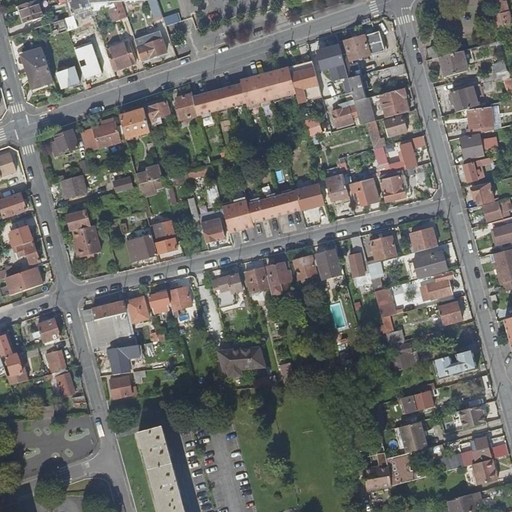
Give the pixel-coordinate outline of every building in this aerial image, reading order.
[(43,16),(38,0),(36,0),(18,6),(24,23),(43,16)] [(490,0),(495,15),(493,16),(495,28),(511,23),(505,0),(503,1),(502,0),(490,0)] [(113,22),(121,19),(115,2),(106,3),(113,22)] [(115,2),(121,19),(127,17),(121,2),(115,2)] [(38,36),(39,38),(67,28),(64,19),(35,28),(38,36)] [(16,44),(34,37),(38,36),(35,28),(13,36),(16,44)] [(360,76),(362,75),(358,58),(384,51),(379,31),(338,43),(348,79),(360,76)] [(318,62),(328,59),(337,57),(332,36),(325,38),(327,46),(314,49),(318,62)] [(162,39),(138,48),(142,61),(166,53),(162,39)] [(106,50),(114,70),(136,63),(129,42),(106,50)] [(430,49),(433,60),(438,58),(436,47),(430,49)] [(23,55),(29,72),(49,66),(42,48),(23,55)] [(468,72),(462,52),(437,59),(443,79),(468,72)] [(83,63),(90,80),(108,74),(102,57),(83,63)] [(337,57),(328,59),(334,83),(344,81),(337,57)] [(80,64),(79,62),(74,63),(75,67),(57,73),(62,89),(86,81),(80,64)] [(298,105),(322,98),(312,62),(288,68),(295,95),(298,105)] [(90,80),(83,63),(80,64),(86,81),(90,80)] [(391,77),(406,73),(404,64),(389,68),(391,77)] [(34,88),(54,82),(49,66),(29,72),(34,88)] [(271,101),(295,95),(288,68),(280,70),(282,80),(274,83),(271,73),(264,75),(271,101)] [(511,76),(505,68),(492,72),(494,79),(503,77),(506,89),(511,87),(511,76)] [(282,80),(280,70),(271,73),(274,83),(282,80)] [(353,99),(354,102),(365,99),(366,99),(361,80),(369,77),(368,74),(362,75),(360,76),(348,79),(353,99)] [(271,101),(264,75),(256,77),(258,87),(250,89),(247,79),(240,81),(240,84),(246,104),(246,107),(271,101)] [(258,87),(256,77),(247,79),(250,89),(258,87)] [(246,104),(240,84),(216,91),(221,110),(246,104)] [(454,105),(457,113),(478,106),(472,86),(451,93),(454,105)] [(365,99),(367,106),(371,105),(382,102),(387,118),(410,112),(403,89),(366,99),(365,99)] [(221,110),(216,91),(192,97),(197,116),(221,110)] [(179,121),(197,116),(192,97),(191,94),(176,99),(178,109),(176,109),(179,121)] [(354,102),(353,99),(338,103),(339,108),(331,111),(335,126),(359,120),(354,102)] [(365,99),(354,102),(359,120),(360,125),(367,123),(371,122),(367,106),(365,99)] [(165,103),(143,109),(149,131),(150,132),(157,130),(155,123),(161,121),(160,115),(168,113),(165,103)] [(371,105),(367,106),(371,122),(375,121),(371,105)] [(496,106),(489,108),(494,130),(501,129),(496,106)] [(494,130),(489,108),(467,111),(471,129),(468,129),(470,136),(494,130)] [(143,109),(119,116),(121,122),(125,137),(149,131),(143,109)] [(404,116),(385,121),(389,137),(408,132),(404,116)] [(374,150),(386,147),(384,138),(380,139),(375,121),(371,122),(367,123),(374,150)] [(125,137),(121,122),(80,133),(85,153),(126,142),(125,137)] [(456,130),(458,137),(468,135),(466,128),(456,130)] [(73,131),(54,137),(56,142),(58,150),(53,151),(55,157),(78,149),(73,131)] [(307,139),(309,146),(318,143),(316,134),(306,137),(307,139)] [(477,136),(457,141),(463,161),(482,155),(477,136)] [(407,145),(408,150),(426,145),(423,137),(406,141),(407,145)] [(406,169),(413,167),(408,150),(407,145),(400,147),(406,169)] [(383,148),(376,151),(380,167),(387,165),(383,148)] [(113,156),(116,167),(132,162),(129,151),(113,156)] [(0,178),(1,179),(0,177),(16,172),(9,154),(0,156),(0,178)] [(210,165),(208,156),(198,159),(200,168),(210,165)] [(493,163),(491,158),(479,161),(481,166),(493,163)] [(478,181),(473,162),(463,165),(468,183),(478,181)] [(161,173),(158,164),(146,167),(147,173),(137,176),(139,185),(162,178),(161,173)] [(200,168),(186,172),(188,179),(212,172),(210,165),(200,168)] [(185,166),(161,173),(162,178),(186,172),(185,166)] [(333,202),(349,197),(346,185),(343,175),(327,179),(333,202)] [(82,176),(62,181),(67,199),(87,193),(82,176)] [(116,193),(131,189),(128,177),(112,182),(116,193)] [(164,187),(162,178),(139,185),(138,185),(139,187),(141,197),(145,196),(155,193),(154,189),(164,187)] [(379,201),(373,178),(351,184),(357,207),(379,201)] [(400,178),(382,182),(387,203),(405,198),(400,178)] [(478,207),(492,203),(487,184),(470,189),(473,202),(476,201),(478,207)] [(140,212),(145,211),(141,197),(139,187),(134,188),(140,212)] [(295,192),(272,198),(277,218),(301,211),(295,192)] [(113,201),(111,194),(89,200),(91,208),(113,201)] [(21,195),(0,201),(0,207),(4,218),(27,211),(21,195)] [(145,211),(147,217),(150,216),(145,196),(141,197),(145,211)] [(310,201),(312,205),(324,202),(323,197),(310,201)] [(272,198),(247,205),(252,225),(277,218),(272,198)] [(313,211),(312,205),(310,201),(310,198),(301,200),(306,220),(323,216),(321,209),(313,211)] [(508,205),(506,199),(498,201),(498,203),(483,207),(487,223),(502,219),(502,218),(509,216),(508,212),(511,211),(510,204),(508,205)] [(246,201),(222,208),(229,235),(237,232),(234,222),(242,220),(245,230),(253,228),(252,225),(247,205),(246,201)] [(90,225),(91,226),(93,225),(100,223),(96,212),(91,214),(90,211),(87,212),(86,210),(67,215),(71,230),(90,225)] [(134,214),(136,220),(147,217),(145,211),(140,212),(134,214)] [(219,220),(201,224),(206,244),(218,241),(217,239),(223,237),(219,220)] [(234,222),(237,232),(245,230),(242,220),(234,222)] [(13,249),(33,242),(28,228),(25,229),(23,223),(12,227),(14,232),(12,233),(14,240),(11,241),(13,249)] [(152,228),(160,255),(177,249),(169,223),(152,228)] [(91,226),(73,231),(80,258),(101,252),(93,225),(91,226)] [(511,225),(494,231),(498,246),(503,245),(503,247),(511,244),(511,225)] [(415,253),(436,247),(431,229),(410,235),(415,253)] [(132,262),(157,255),(152,236),(127,242),(132,262)] [(373,251),(376,262),(396,256),(391,238),(371,243),(371,246),(369,247),(370,252),(373,251)] [(40,262),(33,243),(18,249),(21,257),(27,255),(30,265),(40,262)] [(511,250),(491,256),(495,271),(497,270),(501,285),(503,284),(505,292),(511,290),(511,250)] [(341,276),(334,252),(316,257),(323,281),(341,276)] [(418,259),(418,260),(422,277),(447,271),(442,253),(418,259)] [(360,254),(348,257),(354,278),(365,275),(360,254)] [(311,258),(294,263),(299,282),(317,277),(311,258)] [(422,277),(418,260),(413,262),(417,278),(422,277)] [(289,263),(268,268),(270,277),(268,278),(274,298),(284,295),(283,293),(281,285),(288,283),(292,282),(290,276),(293,275),(289,263)] [(371,279),(378,278),(382,277),(378,263),(367,266),(371,279)] [(37,268),(6,278),(12,294),(43,283),(37,268)] [(252,296),(271,290),(265,269),(246,275),(252,296)] [(221,280),(212,282),(220,310),(237,304),(234,294),(242,291),(238,275),(236,276),(235,273),(220,277),(221,280)] [(425,289),(428,302),(453,296),(449,280),(453,279),(452,273),(439,277),(441,282),(431,285),(432,287),(425,289)] [(382,290),(378,278),(371,279),(374,292),(382,290)] [(281,285),(283,293),(290,290),(288,283),(281,285)] [(323,304),(326,303),(321,283),(317,284),(323,304)] [(169,293),(174,311),(176,317),(179,317),(177,310),(192,306),(187,288),(169,293)] [(267,304),(274,302),(271,292),(265,294),(267,304)] [(172,307),(168,293),(150,298),(154,315),(169,310),(168,308),(172,307)] [(126,303),(132,325),(150,320),(143,299),(135,301),(134,298),(127,300),(128,303),(126,303)] [(82,312),(93,351),(132,339),(121,301),(82,312)] [(447,306),(433,310),(438,326),(452,323),(452,324),(462,321),(456,303),(447,305),(447,306)] [(388,317),(395,315),(391,304),(378,307),(381,318),(388,317)] [(385,335),(392,333),(388,317),(381,318),(385,335)] [(45,346),(59,342),(58,340),(60,339),(55,322),(38,327),(40,332),(34,334),(36,340),(41,338),(43,344),(44,344),(45,346)] [(148,327),(152,342),(159,341),(157,334),(154,325),(148,327)] [(1,329),(0,329),(0,353),(2,360),(14,356),(7,335),(4,336),(1,329)] [(400,331),(392,333),(385,335),(388,345),(392,344),(402,341),(400,331)] [(438,337),(437,332),(414,338),(416,343),(438,337)] [(159,341),(166,339),(165,333),(157,334),(159,341)] [(154,350),(152,342),(138,345),(131,346),(133,354),(154,350)] [(220,351),(226,378),(244,375),(243,371),(267,366),(263,343),(220,351)] [(393,349),(392,344),(388,345),(395,371),(419,365),(415,351),(410,352),(408,345),(393,349)] [(126,347),(111,350),(115,368),(129,365),(126,347)] [(53,375),(66,372),(65,369),(67,369),(62,351),(48,355),(53,375)] [(451,362),(450,357),(433,362),(438,380),(477,370),(472,351),(455,356),(456,361),(451,362)] [(24,375),(27,374),(21,354),(17,355),(24,375)] [(29,382),(27,374),(24,375),(17,355),(14,356),(2,360),(4,367),(9,365),(13,378),(9,380),(12,387),(29,382)] [(344,366),(348,380),(368,378),(371,378),(367,362),(344,366)] [(318,363),(303,367),(305,375),(320,371),(318,363)] [(153,376),(152,370),(136,372),(137,383),(142,383),(141,378),(153,376)] [(53,375),(45,378),(47,383),(52,381),(57,399),(75,394),(69,371),(66,372),(53,375)] [(487,375),(475,378),(479,392),(491,389),(487,375)] [(255,379),(257,388),(271,384),(269,376),(255,379)] [(130,377),(111,380),(115,399),(137,394),(136,387),(132,387),(130,377)] [(432,405),(428,390),(411,395),(413,400),(403,402),(406,413),(432,405)] [(87,403),(85,396),(75,398),(76,404),(87,403)] [(381,432),(386,431),(380,404),(375,405),(381,432)] [(36,408),(37,419),(54,418),(53,406),(36,408)] [(463,430),(485,424),(483,417),(487,416),(485,410),(482,411),(480,406),(451,413),(453,421),(460,419),(463,430)] [(406,454),(427,449),(420,422),(399,427),(402,440),(406,454)] [(185,511),(162,426),(138,433),(160,511),(185,511)] [(491,460),(490,457),(488,450),(485,438),(471,442),(474,451),(441,461),(445,473),(472,465),(491,460)] [(488,450),(490,457),(491,460),(508,455),(506,445),(488,450)] [(401,455),(384,459),(386,467),(390,486),(390,488),(407,483),(401,455)] [(491,460),(472,465),(475,479),(477,486),(497,481),(491,460)] [(390,486),(386,467),(379,468),(373,469),(372,467),(362,469),(366,491),(390,486)] [(472,511),(475,511),(470,494),(446,501),(449,511),(472,511)]
